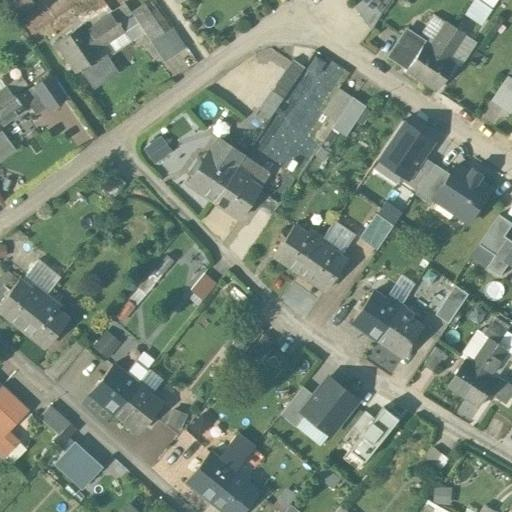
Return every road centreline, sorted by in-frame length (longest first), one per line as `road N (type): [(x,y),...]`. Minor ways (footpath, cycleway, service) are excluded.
road 1 (residential): [(511,458),(302,332),(111,140)]
road 2 (residential): [(111,140),(263,31),(319,37),(511,164)]
road 3 (residential): [(188,511),(0,343)]
road 4 (residential): [(0,220),(111,140)]
